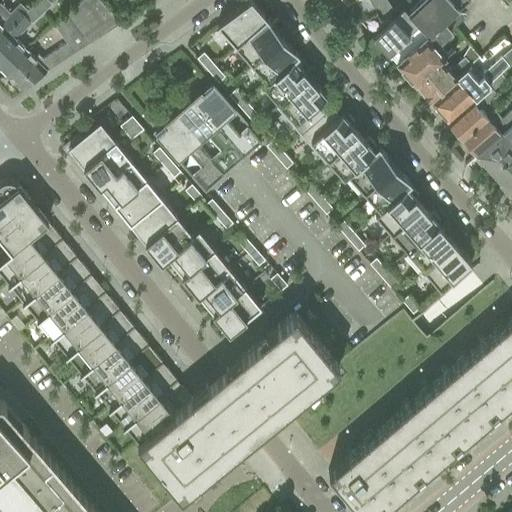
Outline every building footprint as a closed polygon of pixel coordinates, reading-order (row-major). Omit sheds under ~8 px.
[(21,16),(0,37),(0,68),(3,71),(26,48),(15,38),(29,24),(51,3),(49,1),(47,0),(38,0),(27,10),(21,16)] [(86,0),(81,0),(75,6),(93,29),(98,36),(104,32),(109,29),(103,21),(86,0)] [(99,0),(86,0),(103,21),(109,29),(120,23),(120,22),(113,13),(99,0)] [(248,0),(216,24),(235,45),(266,18),(250,0),(248,0)] [(369,0),(376,10),(381,17),(389,10),(390,9),(393,7),(387,0),(369,0)] [(409,31),(386,50),(396,61),(455,10),(445,0),(423,0),(409,13),(399,1),(393,7),(390,9),(409,31)] [(445,0),(455,10),(466,0),(445,0)] [(0,37),(21,16),(27,10),(19,2),(9,11),(0,3),(0,37)] [(75,6),(66,14),(83,37),(84,36),(88,42),(98,36),(93,29),(75,6)] [(376,10),(360,20),(386,50),(409,31),(390,9),(389,10),(381,17),(376,10)] [(396,61),(415,83),(446,55),(438,46),(452,33),(444,25),(457,12),(455,10),(396,61)] [(31,53),(26,48),(3,71),(19,87),(88,42),(84,36),(83,37),(66,14),(54,26),(66,43),(43,58),(38,53),(34,57),(31,53)] [(251,63),(282,36),(266,18),(235,45),(251,63)] [(267,82),(294,59),(299,55),(282,36),(251,63),(266,81),(267,82)] [(472,49),(466,54),(472,61),(479,56),(472,49)] [(207,69),(214,64),(203,51),(196,57),(207,69)] [(430,99),(455,77),(467,67),(471,63),(465,55),(451,67),(444,59),(447,56),(446,55),(415,83),(430,99)] [(501,55),(482,71),(491,82),(499,72),(508,63),(501,55)] [(278,104),(310,77),(294,59),(267,82),(266,81),(262,85),(278,104)] [(218,81),(224,76),(214,64),(207,69),(218,81)] [(432,102),(448,121),(490,85),(489,84),(490,83),(483,75),(478,80),(467,67),(455,77),(458,80),(432,102)] [(490,83),(489,84),(490,85),(493,89),(505,79),(499,72),(491,82),(490,83)] [(299,134),(330,107),(323,98),(326,96),(310,77),(278,104),(275,106),(299,134)] [(193,95),(190,97),(216,126),(243,158),(263,140),(249,125),(238,135),(224,119),(235,109),(210,80),(205,84),(207,86),(194,97),(193,95)] [(448,121),(463,138),(488,116),(480,108),(497,92),(493,89),(490,85),(448,121)] [(246,100),(235,88),(228,94),(239,106),(246,100)] [(175,111),(172,113),(198,142),(207,134),(220,149),(211,157),(211,158),(225,173),(243,158),(216,126),(190,97),(188,99),(189,101),(177,112),(175,111)] [(249,118),(256,112),(246,100),(239,106),(249,118)] [(328,160),(359,133),(350,123),(354,120),(346,112),(343,115),(341,113),(338,115),(330,107),(299,134),(324,162),(327,159),(328,160)] [(463,138),(478,154),(511,124),(511,109),(494,124),(488,116),(463,138)] [(156,127),(152,131),(177,160),(187,151),(201,167),(191,176),(204,191),(225,173),(211,158),(211,157),(198,142),(172,113),(169,116),(170,117),(158,129),(156,127)] [(137,122),(131,115),(120,125),(125,132),(137,122)] [(83,166),(115,140),(99,120),(81,134),(67,146),(83,166)] [(143,128),(137,122),(125,132),(131,138),(143,128)] [(511,124),(478,154),(491,170),(511,152),(511,140),(510,138),(511,136),(511,124)] [(374,151),(373,149),(372,148),(375,145),(368,137),(365,140),(359,133),(328,160),(343,178),(348,174),(374,151)] [(275,155),(282,150),(272,139),(265,144),(275,155)] [(98,185),(131,159),(115,140),(83,166),(98,185)] [(364,193),(395,165),(378,145),(373,149),(374,151),(348,174),(364,193)] [(162,164),(169,158),(158,146),(152,152),(162,164)] [(286,167),(292,162),(282,150),(275,155),(286,167)] [(511,152),(491,170),(506,187),(511,181),(511,152)] [(173,176),(179,170),(169,158),(162,164),(173,176)] [(114,204),(146,178),(131,159),(98,185),(114,204)] [(376,215),(407,188),(406,187),(411,183),(395,165),(364,193),(379,209),(374,213),(376,215)] [(146,178),(114,204),(129,223),(161,197),(146,178)] [(27,195),(17,183),(16,182),(15,181),(12,180),(11,179),(10,179),(7,179),(4,179),(2,180),(0,180),(0,197),(15,216),(29,204),(24,198),(27,195)] [(195,201),(201,195),(191,183),(184,189),(195,201)] [(315,201),(321,195),(311,183),(304,189),(315,201)] [(392,233),(423,206),(415,197),(418,194),(411,186),(408,189),(407,188),(376,215),(392,233)] [(325,213),(332,207),(321,195),(315,201),(325,213)] [(0,228),(15,216),(0,197),(0,228)] [(145,242),(177,216),(161,197),(129,223),(145,242)] [(215,215),(221,210),(211,198),(204,204),(215,215)] [(44,222),(47,220),(37,208),(34,211),(29,204),(15,216),(0,228),(0,258),(10,250),(44,222)] [(408,252),(439,224),(436,221),(439,218),(432,210),(429,213),(423,206),(392,233),(408,252)] [(232,222),(221,210),(215,215),(225,228),(232,222)] [(160,261),(166,256),(192,235),(191,234),(177,216),(145,242),(147,245),(160,261)] [(347,238),(354,232),(343,220),(336,226),(347,238)] [(10,250),(0,258),(0,270),(2,272),(8,280),(6,281),(7,282),(9,281),(24,268),(58,240),(61,238),(52,226),(49,228),(44,222),(10,250)] [(424,270),(455,243),(439,224),(408,252),(424,270)] [(182,275),(214,249),(198,229),(191,234),(192,235),(166,256),(182,275)] [(357,250),(364,244),(354,232),(347,238),(357,250)] [(247,252),(254,247),(243,235),(237,240),(247,252)] [(24,268),(9,281),(16,290),(22,297),(21,298),(22,300),(23,298),(73,258),(76,255),(66,244),(63,246),(58,240),(24,268)] [(455,243),(424,270),(439,288),(471,261),(455,243)] [(258,264),(264,259),(254,247),(247,252),(258,264)] [(214,249),(182,275),(197,294),(229,268),(214,249)] [(379,275),(386,269),(375,257),(369,263),(379,275)] [(23,298),(31,308),(37,315),(35,316),(36,317),(38,316),(53,303),(87,275),(90,273),(81,261),(78,264),(73,258),(23,298)] [(212,313),(245,287),(229,268),(197,294),(212,313)] [(390,287),(396,281),(386,269),(379,275),(390,287)] [(286,284),(276,272),(269,278),(280,290),(286,284)] [(53,303),(38,316),(45,325),(51,333),(50,334),(50,335),(52,334),(102,293),(105,291),(95,279),(92,281),(87,275),(53,303)] [(212,313),(228,332),(260,306),(245,287),(212,313)] [(102,293),(52,334),(65,350),(64,352),(65,353),(66,351),(116,311),(119,308),(109,297),(106,299),(102,293)] [(412,312),(418,306),(408,294),(401,300),(412,312)] [(79,370),(81,369),(130,329),(133,326),(124,314),(121,317),(116,311),(66,351),(80,368),(78,369),(79,370)] [(180,494),(234,450),(254,434),(338,366),(294,311),(211,379),(190,396),(137,439),(136,440),(180,494)] [(511,313),(327,470),(362,511),(365,511),(382,498),(386,502),(399,490),(398,489),(404,485),(404,486),(418,475),(417,474),(422,469),(423,470),(436,459),(435,458),(441,453),(442,454),(455,443),(454,442),(459,438),(460,439),(474,427),(473,426),(478,422),(479,423),(492,412),(491,411),(497,406),(497,407),(511,396),(510,395),(511,393),(511,313)] [(81,369),(88,378),(94,386),(93,387),(94,388),(110,374),(145,346),(148,344),(138,332),(135,334),(130,329),(81,369)] [(110,374),(95,387),(103,396),(108,403),(107,405),(108,406),(109,404),(120,396),(125,392),(159,364),(162,362),(152,350),(149,352),(145,346),(110,374)] [(49,354),(43,359),(48,366),(54,361),(49,354)] [(48,366),(47,366),(57,378),(64,373),(54,361),(48,366)] [(120,396),(109,404),(117,414),(123,421),(122,422),(122,423),(124,422),(134,414),(139,409),(173,382),(177,379),(167,367),(164,370),(159,364),(125,392),(120,396)] [(134,414),(124,422),(131,431),(137,439),(190,396),(181,385),(178,387),(173,382),(139,409),(134,414)] [(0,470),(6,465),(8,463),(49,511),(98,511),(2,401),(0,400),(0,470)] [(0,511),(49,511),(8,463),(6,465),(0,470),(0,511)]
